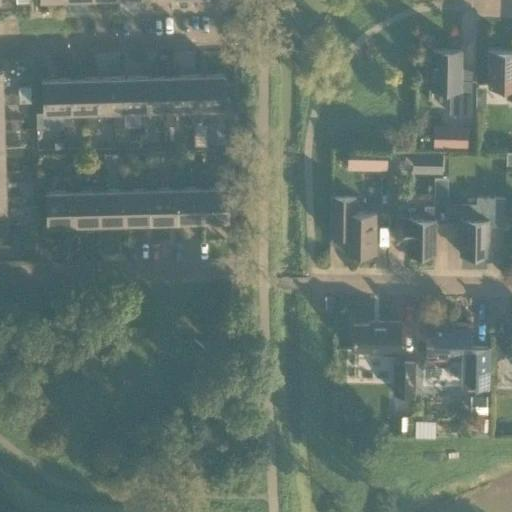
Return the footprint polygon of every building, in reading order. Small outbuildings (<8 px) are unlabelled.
[(472,115),(473,80),(461,80),(461,50),(433,49),(433,57),(428,57),(426,62),(426,71),(428,76),(433,76),(433,89),(450,89),(450,103),(450,114),(472,115)] [(511,50),(490,50),(490,86),(505,86),(505,98),(511,98),(511,50)] [(0,69),(0,97),(3,97),(3,102),(19,101),(18,92),(2,93),(2,70),(0,69)] [(175,108),(191,108),(196,108),(195,74),(170,75),(170,109),(166,109),(166,124),(176,124),(175,108)] [(225,74),(195,74),(196,108),(191,108),(192,124),(202,123),(201,108),(225,107),(225,74)] [(144,75),(118,76),(119,110),(114,110),(114,125),(124,125),(123,109),(141,109),(145,109),(144,75)] [(166,109),(170,109),(170,75),(144,75),(145,109),(141,109),(141,125),(150,125),(150,109),(166,109)] [(92,76),(66,77),(67,112),(62,112),(62,127),(71,127),(71,111),(88,111),(92,111),(92,76)] [(97,111),(114,110),(119,110),(118,76),(92,76),(92,111),(88,111),(89,126),(98,126),(97,111)] [(62,112),(67,112),(66,77),(43,77),(43,112),(37,112),(37,128),(46,127),(46,113),(62,112)] [(19,101),(27,101),(27,90),(18,90),(18,92),(19,101)] [(3,118),(3,102),(3,97),(0,97),(0,123),(4,123),(4,128),(19,127),(19,118),(3,118)] [(0,148),(5,149),(5,153),(20,153),(20,144),(5,145),(4,128),(4,123),(0,123),(0,148)] [(451,125),(450,146),(467,147),(467,126),(451,125)] [(0,175),(5,175),(5,179),(21,179),(21,170),(5,171),(5,153),(5,149),(0,148),(0,175)] [(373,151),(373,165),(386,165),(386,152),(373,151)] [(431,153),(431,172),(442,172),(442,153),(431,153)] [(225,170),(225,186),(208,187),(203,187),(204,220),(229,219),(229,214),(238,214),(237,186),(235,186),(235,169),(225,170)] [(192,187),(182,187),(177,187),(178,221),(204,220),(203,187),(208,187),(208,170),(201,170),(198,170),(199,187),(192,187)] [(152,221),(151,188),(156,188),(156,171),(147,171),(148,188),(131,189),(126,189),(126,222),(152,221)] [(178,221),(177,187),(182,187),(182,171),(173,171),(173,187),(156,188),(151,188),(152,221),(178,221)] [(121,189),(105,189),(100,189),(101,222),(126,222),(126,189),(131,189),(130,172),(121,172),(121,189)] [(47,224),(75,223),(74,190),(79,190),(78,173),(70,174),(70,189),(46,190),(47,224)] [(101,222),(100,189),(105,189),(104,173),(95,173),(96,189),(79,190),(74,190),(75,223),(101,222)] [(6,196),(5,179),(5,175),(0,175),(0,201),(6,201),(6,206),(22,205),(21,196),(6,196)] [(425,217),(409,217),(409,218),(397,218),(397,241),(409,241),(409,253),(435,254),(435,222),(447,222),(448,177),(435,177),(435,205),(425,205),(425,217)] [(331,236),(346,236),(345,252),(375,252),(376,212),(355,212),(355,196),(332,196),(331,236)] [(462,208),(462,218),(461,254),(488,254),(489,224),(505,224),(505,196),(477,196),(477,208),(462,208)] [(6,223),(6,206),(6,201),(0,201),(0,224),(6,225),(6,232),(23,231),(23,222),(6,223)] [(369,353),(400,353),(401,321),(370,321),(370,323),(354,323),(353,350),(369,350),(369,353)] [(467,388),(488,388),(489,346),(471,345),(471,324),(473,324),(473,322),(445,322),(445,323),(432,323),(432,337),(426,337),(425,358),(432,358),(434,361),(436,363),(439,365),(443,365),(446,365),(449,364),(452,361),(453,358),(460,358),(461,358),(461,383),(469,383),(469,387),(467,387),(467,388)] [(415,394),(415,362),(395,361),(395,393),(415,394)] [(486,412),(486,395),(470,395),(470,412),(486,412)] [(397,415),(397,429),(408,429),(408,415),(397,415)]
